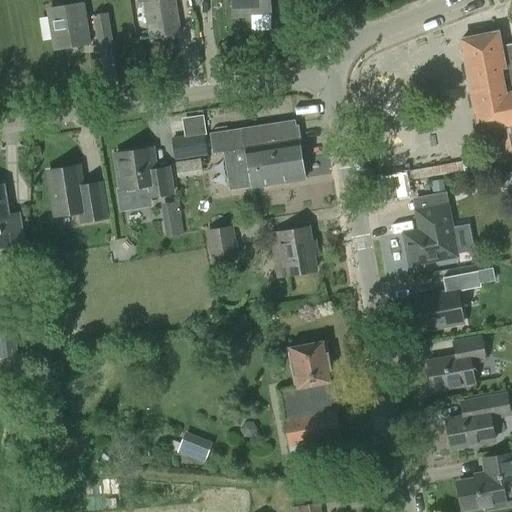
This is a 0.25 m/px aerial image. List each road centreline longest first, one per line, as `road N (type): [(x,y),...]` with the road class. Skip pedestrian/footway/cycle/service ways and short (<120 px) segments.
road 1 (tertiary): [(407,511),(338,70)]
road 2 (tertiary): [(0,125),(338,70)]
road 3 (residential): [(456,0),(376,33),(334,38)]
